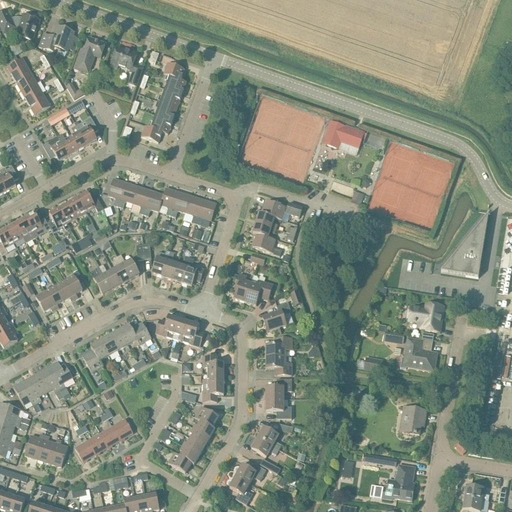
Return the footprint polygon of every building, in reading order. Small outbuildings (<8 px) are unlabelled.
[(0,14),(0,27),(4,35),(10,32),(33,40),(40,22),(23,16),(22,20),(19,20),(17,19),(14,20),(12,21),(7,11),(0,14)] [(44,35),(39,48),(56,54),(57,49),(67,53),(68,50),(72,52),(77,39),(72,37),(74,34),(58,28),(54,39),(44,35)] [(100,60),(106,45),(89,39),(84,52),(81,50),(74,70),(89,75),(95,58),(100,60)] [(117,49),(114,58),(111,67),(117,70),(118,67),(131,72),(130,73),(132,74),(128,85),(136,88),(143,69),(133,66),(137,56),(117,49)] [(155,65),(159,55),(153,53),(149,63),(155,65)] [(23,60),(16,64),(7,69),(11,76),(14,81),(30,72),(23,60)] [(164,76),(169,78),(176,80),(177,76),(182,78),(185,71),(168,65),(164,76)] [(21,93),(37,84),(30,72),(14,81),(17,86),(21,93)] [(176,80),(169,78),(167,86),(184,92),(186,83),(181,81),(182,78),(177,76),(176,80)] [(104,82),(99,85),(103,91),(108,87),(104,82)] [(37,84),(21,93),(28,105),(43,96),(37,84)] [(71,84),(69,91),(79,94),(81,88),(71,84)] [(184,92),(167,86),(165,91),(182,97),(184,92)] [(163,96),(180,102),(182,97),(165,91),(163,96)] [(43,96),(28,105),(30,110),(35,117),(50,108),(43,96)] [(177,110),(180,102),(163,96),(160,104),(177,110)] [(174,118),(177,110),(160,104),(157,112),(174,118)] [(72,108),(66,111),(70,116),(77,112),(73,107),(72,108)] [(65,120),(70,117),(70,116),(66,111),(61,114),(65,120)] [(174,118),(157,112),(155,117),(173,123),(174,118)] [(48,121),(50,125),(51,127),(58,123),(55,117),(48,121)] [(171,128),(173,123),(155,117),(154,122),(171,128)] [(86,122),(76,128),(87,147),(97,142),(93,135),(98,132),(91,119),(86,122)] [(168,136),(171,128),(154,122),(151,129),(157,131),(155,137),(160,139),(162,134),(168,136)] [(364,135),(331,123),(323,145),(338,150),(341,144),(359,150),(364,135)] [(145,127),(145,129),(141,139),(158,145),(160,139),(155,137),(157,131),(151,129),(145,127)] [(78,152),(87,147),(76,128),(71,130),(74,136),(70,138),(78,152)] [(132,130),(126,128),(122,138),(128,141),(132,130)] [(68,158),(78,152),(70,138),(65,141),(62,136),(57,138),(68,158)] [(50,161),(56,158),(59,163),(68,158),(57,138),(43,147),(50,161)] [(12,168),(6,171),(5,170),(4,170),(1,172),(0,173),(0,174),(0,175),(0,174),(0,182),(6,193),(16,188),(13,183),(19,180),(12,168)] [(113,181),(110,190),(108,198),(114,200),(115,202),(114,207),(118,209),(126,185),(118,182),(117,183),(113,182),(114,181),(113,181)] [(126,185),(118,209),(123,211),(125,205),(127,204),(133,206),(138,190),(134,189),(135,187),(126,185)] [(142,191),(138,190),(133,206),(139,208),(140,210),(139,216),(143,217),(151,193),(143,190),(142,191)] [(166,190),(163,198),(158,214),(159,214),(161,207),(167,209),(168,211),(166,217),(171,218),(178,194),(170,191),(170,193),(166,191),(166,190)] [(158,214),(163,198),(159,197),(160,195),(151,193),(143,217),(148,218),(150,213),(152,212),(158,214)] [(351,203),(360,205),(361,206),(364,196),(355,193),(351,203)] [(87,194),(78,200),(86,214),(95,209),(98,214),(104,211),(96,197),(91,200),(87,194)] [(186,215),(191,199),(187,198),(187,197),(178,194),(171,218),(175,220),(177,214),(179,213),(186,215)] [(196,226),(204,202),(195,199),(195,201),(191,199),(186,215),(192,217),(193,219),(191,225),(196,226)] [(86,214),(78,200),(68,205),(76,220),(86,214)] [(204,202),(196,226),(201,228),(203,222),(205,221),(211,223),(217,206),(216,206),(215,207),(212,206),(212,205),(204,202)] [(259,214),(259,215),(272,219),(282,222),(284,214),(299,219),(302,210),(289,205),(288,210),(286,209),(267,203),(263,215),(259,214)] [(68,205),(59,211),(67,225),(76,220),(68,205)] [(67,225),(59,211),(49,216),(53,222),(47,225),(53,235),(59,232),(58,230),(63,227),(66,233),(70,231),(67,225)] [(43,229),(39,223),(34,214),(25,220),(36,240),(41,237),(38,231),(43,229)] [(271,224),(272,219),(259,215),(256,225),(275,231),(277,226),(271,224)] [(454,259),(453,258),(441,273),(478,279),(489,215),(488,215),(488,216),(486,225),(481,225),(459,251),(460,252),(459,260),(454,259)] [(25,220),(16,225),(24,240),(27,245),(36,240),(25,220)] [(129,223),(127,229),(135,231),(137,225),(129,223)] [(24,240),(16,225),(6,231),(14,245),(24,240)] [(252,235),(256,236),(275,242),(276,242),(266,239),(268,233),(274,235),(275,231),(256,225),(252,235)] [(182,227),(179,236),(186,238),(189,230),(182,227)] [(297,231),(288,228),(287,234),(295,237),(297,231)] [(14,245),(6,231),(0,234),(0,242),(0,254),(2,258),(8,254),(5,250),(14,245)] [(195,231),(192,239),(199,241),(201,233),(195,231)] [(102,242),(99,238),(97,234),(93,237),(95,240),(94,241),(97,244),(102,242)] [(295,237),(287,234),(285,240),(293,243),(295,237)] [(275,242),(256,236),(252,249),(274,255),(273,256),(280,258),(282,252),(273,250),(275,242)] [(143,240),(143,247),(144,262),(151,261),(149,240),(143,240)] [(83,252),(80,248),(78,243),(71,247),(76,256),(83,252)] [(99,249),(93,252),(97,258),(103,255),(99,249)] [(159,254),(155,266),(152,275),(162,279),(170,254),(166,252),(165,255),(159,254)] [(170,254),(162,279),(172,282),(177,266),(172,264),(175,255),(170,254)] [(121,256),(117,259),(129,282),(139,277),(131,261),(126,265),(121,256)] [(252,256),(250,262),(263,267),(265,260),(252,256)] [(177,266),(172,282),(182,285),(190,260),(185,258),(182,267),(177,266)] [(55,268),(60,265),(62,264),(59,259),(53,263),(55,268)] [(121,287),(129,282),(117,259),(113,261),(118,269),(113,272),(121,287)] [(190,260),(182,285),(192,288),(194,282),(200,284),(204,272),(197,270),(196,272),(191,270),(194,261),(190,260)] [(112,292),(121,287),(113,272),(107,275),(103,266),(99,269),(112,292)] [(103,297),(112,292),(99,269),(95,271),(95,272),(90,274),(95,282),(98,288),(103,297)] [(40,270),(34,273),(37,278),(43,275),(40,270)] [(37,278),(34,273),(28,276),(31,282),(37,278)] [(234,301),(245,304),(251,285),(250,285),(245,283),(247,279),(239,276),(236,287),(238,287),(234,301)] [(251,285),(245,304),(256,308),(259,299),(268,302),(273,287),(264,284),(258,282),(259,281),(257,278),(253,277),(250,285),(251,285)] [(75,278),(65,283),(74,301),(78,299),(76,296),(82,292),(75,278)] [(71,303),(74,301),(65,283),(55,289),(63,304),(70,300),(71,303)] [(23,289),(28,299),(34,296),(29,286),(23,289)] [(57,307),(63,304),(55,289),(45,294),(55,312),(59,310),(57,307)] [(299,292),(290,295),(294,308),(303,305),(299,292)] [(52,313),(55,312),(45,294),(36,299),(44,314),(51,311),(52,313)] [(17,298),(10,302),(13,307),(20,303),(17,298)] [(278,314),(262,319),(267,333),(286,327),(283,317),(291,314),(288,304),(276,308),(278,314)] [(422,331),(430,333),(440,334),(438,333),(440,318),(443,318),(444,309),(426,306),(425,311),(411,309),(409,323),(417,325),(417,327),(422,328),(422,331)] [(174,336),(179,321),(168,317),(166,324),(160,322),(155,335),(172,340),(174,336)] [(179,321),(174,336),(180,338),(178,342),(183,343),(184,339),(189,324),(179,321)] [(0,325),(0,340),(15,332),(13,327),(10,329),(6,322),(0,325)] [(184,339),(190,341),(189,345),(200,349),(204,335),(197,333),(199,327),(189,324),(184,339)] [(142,325),(132,331),(137,341),(136,342),(139,347),(151,341),(142,325)] [(129,327),(119,332),(127,347),(136,342),(137,341),(132,331),(129,327)] [(306,337),(310,332),(304,327),(300,333),(306,337)] [(15,332),(0,340),(0,343),(4,350),(18,343),(14,337),(18,335),(15,332)] [(118,352),(127,347),(119,332),(110,338),(118,352)] [(207,335),(205,341),(212,343),(214,337),(207,335)] [(385,336),(383,342),(397,345),(398,338),(385,336)] [(110,338),(100,343),(108,357),(118,352),(110,338)] [(421,352),(423,343),(408,340),(406,351),(409,351),(408,359),(405,358),(405,359),(402,358),(400,369),(406,370),(406,368),(434,373),(437,355),(421,352)] [(266,347),(266,359),(285,359),(285,352),(292,352),(292,341),(275,341),(275,347),(266,347)] [(108,357),(100,343),(91,348),(93,353),(99,363),(108,357)] [(160,351),(166,361),(169,350),(160,351)] [(102,368),(99,363),(93,353),(83,359),(92,374),(102,368)] [(207,376),(224,376),(224,365),(217,365),(217,358),(203,358),(203,370),(207,370),(207,376)] [(285,359),(266,359),(266,371),(275,371),(275,377),(292,377),(292,366),(285,366),(285,359)] [(130,372),(131,375),(140,370),(138,365),(136,362),(131,365),(134,370),(130,372)] [(365,362),(364,371),(381,374),(382,365),(365,362)] [(71,378),(70,375),(65,366),(60,368),(58,364),(47,370),(59,392),(65,389),(62,383),(71,378)] [(36,376),(45,392),(51,389),(54,395),(59,392),(47,370),(36,376)] [(25,382),(37,405),(41,402),(38,397),(45,392),(36,376),(25,382)] [(224,376),(207,376),(207,382),(203,382),(203,387),(207,387),(207,386),(224,386),(224,376)] [(291,381),(287,381),(277,381),(277,389),(266,389),(266,401),(283,401),(283,393),(291,393),(291,381)] [(37,405),(25,382),(13,389),(23,405),(29,402),(32,407),(37,405)] [(101,392),(107,389),(104,384),(98,387),(101,392)] [(224,397),(224,386),(207,386),(207,387),(203,387),(203,393),(203,404),(217,404),(217,397),(224,397)] [(65,391),(60,394),(64,400),(69,397),(65,391)] [(110,392),(103,396),(107,402),(114,398),(110,392)] [(64,400),(60,394),(56,396),(59,403),(64,400)] [(89,401),(83,405),(87,412),(94,408),(90,402),(89,401)] [(283,401),(266,401),(266,414),(277,414),(277,421),(292,421),(292,409),(283,409),(283,401)] [(0,404),(0,418),(20,425),(22,420),(16,418),(18,410),(0,404)] [(42,412),(38,406),(33,409),(37,415),(42,412)] [(83,406),(77,410),(81,415),(86,412),(83,406)] [(201,409),(196,417),(195,419),(201,423),(212,429),(218,419),(201,409)] [(404,409),(402,419),(400,433),(419,437),(421,423),(424,423),(426,413),(404,409)] [(103,424),(108,421),(105,417),(104,414),(99,417),(103,424)] [(0,431),(11,435),(13,427),(19,429),(20,425),(0,418),(0,431)] [(133,435),(128,427),(125,422),(113,429),(121,442),(133,435)] [(193,430),(210,440),(215,431),(212,429),(201,423),(199,427),(195,425),(193,430)] [(292,435),(293,429),(279,425),(278,432),(292,435)] [(49,426),(47,432),(53,434),(55,428),(49,426)] [(108,449),(121,442),(113,429),(100,436),(108,449)] [(278,438),(272,434),(263,429),(257,440),(279,452),(282,447),(275,443),(278,438)] [(210,440),(193,430),(191,434),(193,435),(191,440),(205,448),(210,440)] [(0,444),(13,449),(14,444),(8,442),(11,435),(0,431),(0,444)] [(30,439),(27,448),(24,457),(37,461),(45,437),(40,435),(38,442),(30,439)] [(96,456),(108,449),(100,436),(88,443),(96,456)] [(45,437),(37,461),(49,465),(55,447),(47,445),(50,438),(45,437)] [(55,447),(49,465),(61,469),(67,451),(60,449),(62,442),(57,440),(55,447)] [(205,448),(191,440),(188,445),(185,443),(182,448),(199,457),(205,448)] [(251,451),(260,456),(266,459),(269,453),(276,457),(279,452),(257,440),(251,451)] [(83,463),(96,456),(88,443),(75,450),(83,465),(84,464),(83,463)] [(13,449),(0,444),(0,458),(5,460),(5,459),(3,459),(5,451),(7,451),(7,452),(11,453),(13,449)] [(199,457),(182,448),(180,451),(183,453),(180,458),(191,465),(194,466),(199,457)] [(185,475),(191,465),(180,458),(174,454),(168,465),(185,475)] [(306,457),(299,455),(297,462),(304,464),(306,457)] [(363,463),(382,466),(397,469),(398,462),(364,457),(363,463)] [(276,468),(263,461),(260,466),(273,473),(276,468)] [(296,465),(295,467),(296,470),(298,472),(302,471),(303,468),(302,465),(299,464),(296,465)] [(236,478),(250,486),(253,480),(260,483),(266,472),(255,466),(252,472),(242,467),(236,478)] [(382,498),(401,501),(411,503),(413,490),(411,490),(415,470),(399,467),(397,476),(395,476),(394,482),(388,481),(387,488),(383,488),(382,498)] [(250,486),(236,478),(230,489),(239,495),(235,501),(247,507),(253,497),(246,493),(250,486)] [(286,482),(280,479),(277,486),(282,489),(286,482)] [(484,491),(484,490),(483,490),(477,489),(466,488),(464,499),(483,502),(488,503),(489,497),(483,496),(484,491)] [(507,491),(501,490),(498,505),(505,506),(507,491)] [(10,511),(15,498),(4,495),(0,508),(0,510),(4,511),(10,511)] [(156,495),(145,497),(148,511),(156,511),(159,511),(156,495)] [(148,511),(145,497),(135,499),(137,511),(148,511)] [(15,498),(10,511),(21,511),(25,501),(15,498)] [(125,511),(137,511),(135,499),(124,502),(125,507),(125,511)] [(464,499),(462,511),(468,511),(480,511),(483,502),(464,499)]
